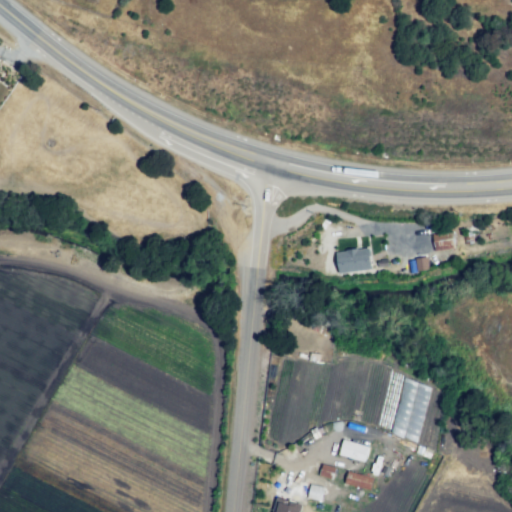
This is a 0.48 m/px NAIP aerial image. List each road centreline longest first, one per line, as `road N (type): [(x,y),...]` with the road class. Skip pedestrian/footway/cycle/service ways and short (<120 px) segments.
road 1 (secondary): [(0,3),(96,79),(216,143),(364,182),(511,187)]
road 2 (residential): [(270,162),(234,511)]
